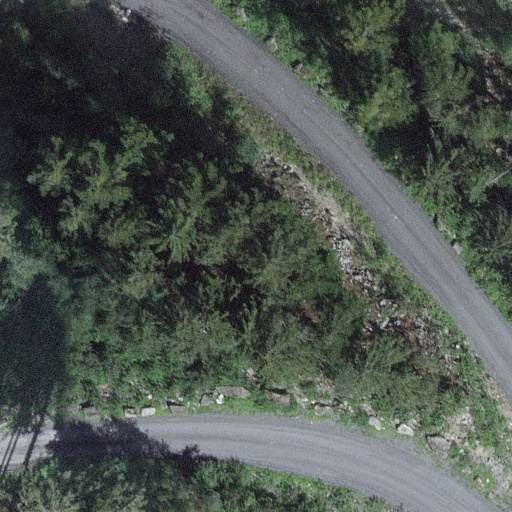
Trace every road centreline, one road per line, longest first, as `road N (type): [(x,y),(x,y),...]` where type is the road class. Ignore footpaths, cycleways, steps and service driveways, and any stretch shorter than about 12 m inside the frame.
road 1 (track): [(142,0),(511,341)]
road 2 (track): [(464,511),(300,444),(0,459)]
